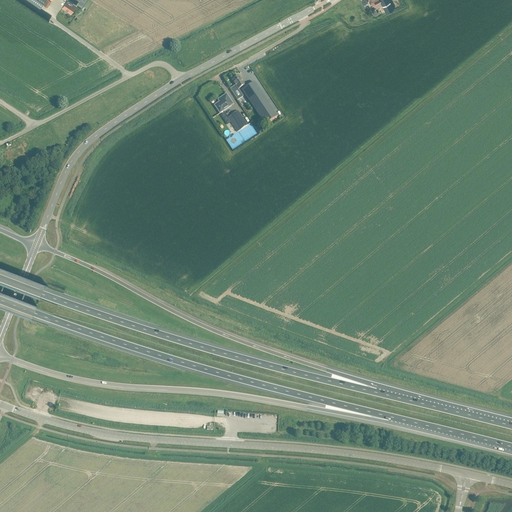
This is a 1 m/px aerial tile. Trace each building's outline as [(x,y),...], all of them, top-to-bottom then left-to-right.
[(28,0),(40,8),(45,0),(28,0)] [(71,13),(77,5),(69,0),(67,0),(62,7),(71,13)] [(379,0),(382,5),(386,13),(393,9),(388,0),(379,0)] [(245,85),(242,80),(239,76),(232,81),(235,85),(230,89),(238,101),(243,97),(239,89),(245,85)] [(255,82),(242,90),(262,120),(265,125),(277,117),(255,82)] [(225,96),(218,100),(220,103),(218,104),(217,104),(215,106),(220,114),(231,106),(225,96)] [(237,132),(247,125),(238,111),(230,116),(228,118),(237,132)]
